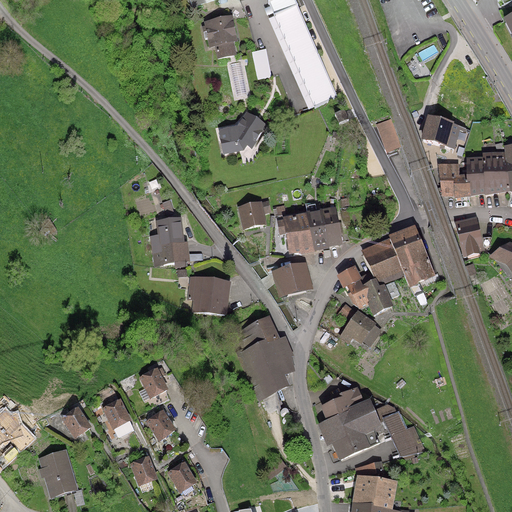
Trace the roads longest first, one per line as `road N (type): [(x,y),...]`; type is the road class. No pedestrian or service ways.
road 1 (unclassified): [(0,4),(180,187),(300,352)]
road 2 (unclassified): [(411,219),(314,0)]
road 3 (residential): [(411,219),(339,265),(300,352)]
road 4 (residential): [(300,352),(327,511)]
